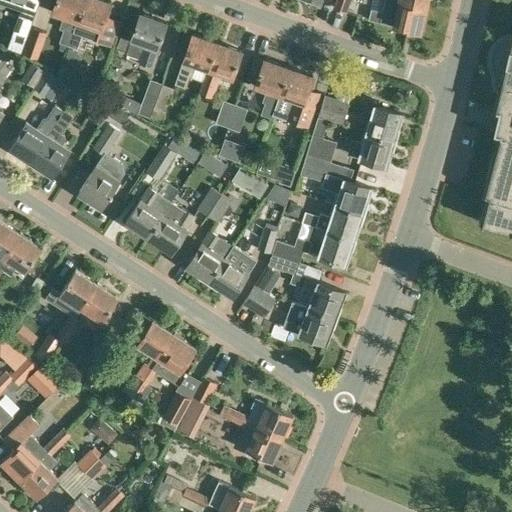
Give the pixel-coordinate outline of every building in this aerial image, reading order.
[(16,0),(12,11),(26,16),(31,0),(16,0)] [(55,0),(52,12),(63,16),(59,29),(63,30),(59,42),(60,43),(58,48),(65,51),(67,45),(72,32),(76,20),(83,0),(55,0)] [(104,0),(83,0),(76,20),(100,29),(96,40),(108,44),(116,20),(106,16),(111,2),(104,0)] [(346,13),(350,0),(335,0),(332,8),(346,13)] [(426,8),(397,0),(384,0),(382,11),(371,8),(368,19),(407,28),(410,29),(412,29),(421,31),(426,8)] [(140,12),(131,39),(126,52),(141,58),(139,63),(151,67),(166,22),(140,12)] [(37,58),(46,32),(32,27),(23,53),(37,58)] [(81,36),(72,32),(67,45),(77,48),(81,36)] [(192,33),(183,60),(174,84),(185,87),(189,76),(192,77),(196,65),(207,69),(216,41),(192,33)] [(511,33),(511,36),(507,36),(503,38),(500,40),(497,43),(494,46),(492,49),(490,53),(490,57),(490,62),(491,66),(492,70),(493,73),(494,76),(494,80),(494,83),(496,87),(499,90),(495,108),(498,109),(501,109),(497,128),(496,131),(500,132),(496,145),(495,149),(493,149),(486,174),(488,175),(484,192),(488,194),(485,206),(491,208),(486,224),(511,230),(511,33)] [(216,41),(207,69),(199,92),(210,96),(214,85),(216,85),(220,73),(232,77),(242,50),(216,41)] [(0,64),(9,50),(0,44),(0,64)] [(0,64),(0,115),(3,110),(0,108),(0,92),(1,90),(0,89),(0,86),(11,70),(3,65),(11,52),(9,50),(0,64)] [(264,58),(254,85),(266,90),(262,101),(264,102),(260,114),(271,118),(289,67),(264,58)] [(20,78),(33,87),(45,71),(31,61),(20,78)] [(289,67),(271,118),(273,113),(308,125),(315,106),(304,102),(313,75),(289,67)] [(45,71),(33,87),(45,95),(52,99),(64,80),(57,76),(46,69),(45,71)] [(138,113),(148,117),(161,83),(150,79),(138,113)] [(161,83),(148,117),(162,122),(174,87),(161,83)] [(318,116),(328,119),(342,123),(346,113),(349,102),(324,94),(318,116)] [(101,125),(114,104),(101,96),(88,117),(101,125)] [(217,123),(224,125),(233,103),(223,99),(216,122),(217,123)] [(233,103),(224,125),(227,126),(240,131),(247,108),(233,103)] [(47,117),(55,122),(63,109),(56,104),(47,117)] [(374,104),(367,130),(394,138),(401,112),(374,104)] [(116,105),(109,116),(118,121),(125,111),(116,105)] [(46,135),(30,160),(53,174),(69,150),(61,144),(65,139),(65,136),(65,134),(62,132),(64,128),(73,115),(63,109),(55,122),(55,123),(47,135),(46,135)] [(318,116),(306,152),(331,160),(337,140),(323,136),(328,119),(318,116)] [(25,122),(11,145),(10,146),(30,160),(46,135),(25,122)] [(103,153),(79,191),(101,206),(112,190),(115,192),(121,183),(117,181),(118,179),(106,171),(115,158),(110,155),(105,152),(119,130),(109,123),(93,147),(103,153)] [(217,123),(214,135),(223,138),(227,126),(224,125),(217,123)] [(347,154),(359,157),(386,165),(394,138),(367,130),(364,140),(352,137),(347,154)] [(158,179),(177,152),(164,143),(146,171),(158,179)] [(331,160),(306,152),(300,172),(323,180),(321,186),(339,192),(335,206),(361,214),(370,187),(350,180),(354,167),(331,160)] [(281,164),(276,181),(291,186),(297,169),(281,164)] [(241,165),(234,176),(241,180),(248,169),(241,165)] [(147,187),(125,222),(147,236),(164,212),(165,213),(171,201),(170,201),(148,186),(147,187)] [(197,206),(207,213),(221,193),(210,186),(197,206)] [(218,221),(232,200),(221,193),(207,213),(218,221)] [(300,208),(289,205),(286,213),(297,217),(300,208)] [(320,212),(319,215),(305,211),(302,222),(327,230),(353,239),(361,214),(335,206),(332,216),(320,212)] [(164,212),(147,236),(171,252),(187,227),(188,228),(196,216),(181,207),(174,219),(165,213),(164,212)] [(0,262),(19,233),(0,220),(0,262)] [(271,252),(277,230),(264,226),(257,248),(271,252)] [(208,229),(185,265),(208,280),(225,256),(232,244),(208,229)] [(327,230),(319,255),(345,263),(353,239),(327,230)] [(17,265),(26,271),(37,254),(41,247),(19,233),(0,262),(0,273),(2,270),(11,275),(17,265)] [(277,240),(273,252),(298,261),(303,250),(307,251),(310,242),(298,237),(294,246),(277,240)] [(225,256),(208,280),(233,296),(256,260),(243,252),(236,263),(225,256)] [(298,261),(273,252),(269,264),(294,273),(291,281),(315,290),(309,307),(335,316),(344,290),(294,272),(298,261)] [(316,279),(321,269),(307,263),(302,273),(316,279)] [(75,269),(60,291),(52,286),(45,296),(70,314),(63,325),(73,331),(80,320),(75,317),(81,307),(97,283),(75,269)] [(37,280),(35,278),(28,289),(36,294),(45,281),(39,277),(37,280)] [(81,307),(103,321),(118,297),(97,283),(81,307)] [(263,316),(274,299),(254,286),(243,303),(263,316)] [(290,329),(299,332),(325,341),(335,316),(309,307),(303,322),(294,318),(290,329)] [(153,319),(137,344),(138,344),(135,348),(144,354),(146,350),(158,357),(175,334),(153,319)] [(12,337),(26,348),(37,336),(22,324),(12,337)] [(73,331),(63,325),(55,337),(65,343),(73,331)] [(34,354),(46,362),(60,341),(48,333),(34,354)] [(158,357),(152,367),(156,369),(179,385),(193,363),(187,359),(195,347),(175,334),(158,357)] [(14,378),(6,386),(11,392),(38,364),(29,355),(10,374),(14,378)] [(42,364),(28,377),(46,396),(60,382),(42,364)] [(148,364),(141,375),(149,380),(156,369),(152,367),(148,364)] [(90,395),(102,377),(91,369),(79,387),(90,395)] [(6,371),(0,377),(0,386),(3,389),(6,386),(14,378),(10,374),(6,371)] [(133,387),(137,390),(132,397),(142,403),(152,387),(147,383),(149,380),(141,375),(133,387)] [(203,376),(201,380),(193,395),(207,403),(217,383),(203,376)] [(0,427),(13,415),(0,402),(0,392),(3,389),(0,386),(0,427)] [(68,397),(70,391),(58,388),(57,394),(68,397)] [(162,416),(164,417),(161,423),(174,430),(177,424),(191,398),(176,390),(162,416)] [(245,415),(243,421),(282,439),(293,414),(255,397),(250,407),(252,407),(248,416),(245,415)] [(223,405),(221,410),(219,413),(230,418),(234,410),(223,405)] [(234,410),(230,418),(239,422),(244,424),(240,433),(251,437),(245,449),(271,461),(282,439),(243,421),(245,415),(234,410)] [(178,429),(189,435),(194,424),(183,418),(178,429)] [(12,449),(1,461),(19,479),(47,451),(45,448),(20,423),(3,440),(12,449)] [(65,429),(54,439),(61,446),(71,435),(65,429)] [(47,451),(19,479),(38,497),(48,486),(51,490),(59,482),(56,478),(58,477),(50,468),(58,460),(52,455),(61,446),(54,439),(45,448),(47,451)] [(76,462),(84,470),(98,456),(90,448),(76,462)] [(98,456),(84,470),(93,479),(107,465),(98,456)] [(174,477),(170,485),(171,486),(182,491),(182,495),(194,501),(198,493),(186,487),(188,484),(174,477)] [(164,500),(166,496),(193,509),(191,511),(227,511),(210,503),(212,499),(198,493),(194,501),(182,495),(182,491),(171,486),(170,485),(161,480),(154,495),(164,500)] [(220,480),(212,499),(210,503),(227,511),(248,511),(256,496),(220,480)] [(116,487),(105,498),(112,505),(124,494),(116,487)] [(83,492),(62,511),(99,511),(101,510),(102,511),(105,511),(112,505),(105,498),(97,506),(83,492)]
